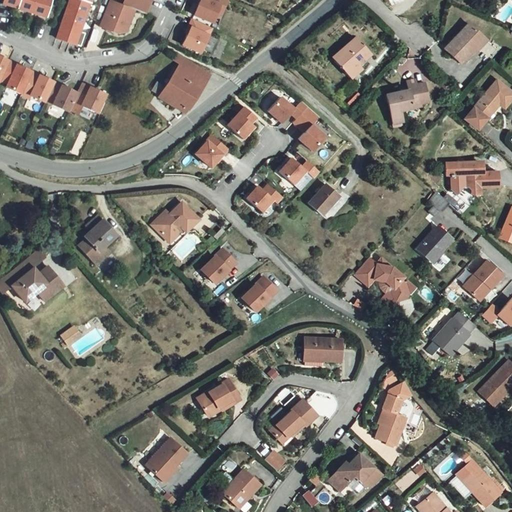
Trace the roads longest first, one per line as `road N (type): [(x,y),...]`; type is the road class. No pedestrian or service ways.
road 1 (secondary): [(75,174),(120,169),(169,144),(338,0)]
road 2 (unclassified): [(177,0),(157,42),(112,54),(67,58),(0,24)]
road 3 (residential): [(379,325),(312,285),(222,198)]
road 4 (residential): [(222,442),(293,379),(357,394)]
road 5 (residential): [(222,198),(192,173),(91,183),(75,174)]
road 6 (residential): [(357,394),(273,511)]
